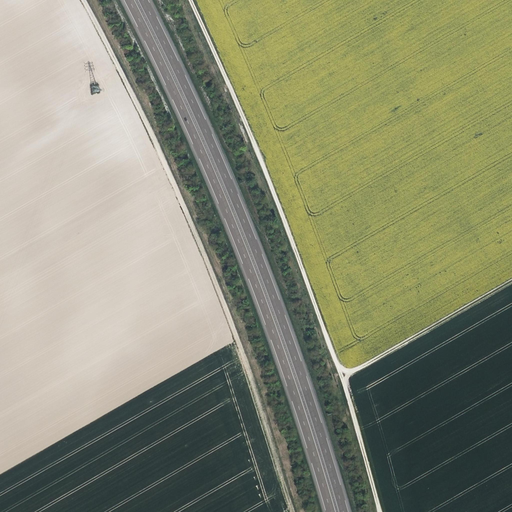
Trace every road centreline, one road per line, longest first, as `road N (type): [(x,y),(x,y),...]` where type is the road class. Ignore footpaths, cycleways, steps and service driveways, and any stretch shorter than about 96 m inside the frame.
road 1 (track): [(291,511),(217,290),(81,0)]
road 2 (motorway): [(129,0),(257,287),(331,511)]
road 3 (motorway): [(344,511),(266,279),(144,0)]
road 4 (track): [(383,511),(288,221),(192,0)]
road 5 (track): [(511,278),(342,375)]
